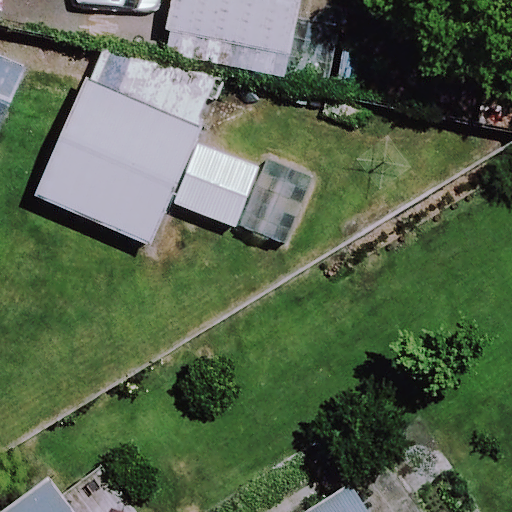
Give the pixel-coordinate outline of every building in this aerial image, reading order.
[(312,0),(178,0),(166,57),(295,84),(312,0)] [(0,122),(19,80),(0,72),(0,122)] [(192,144),(78,95),(29,208),(142,257),(192,144)] [(390,511),(373,482),(321,511),(390,511)] [(75,511),(61,491),(31,511),(75,511)]
